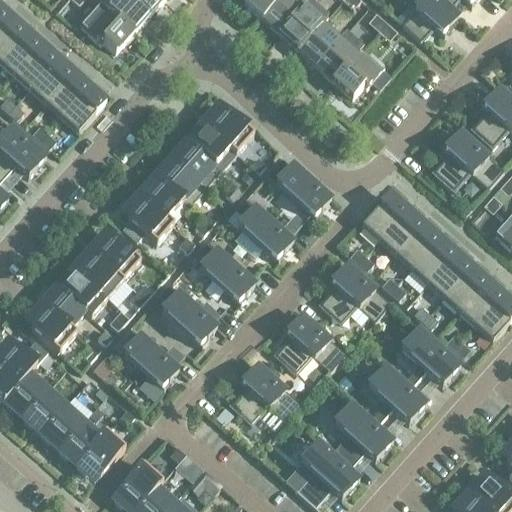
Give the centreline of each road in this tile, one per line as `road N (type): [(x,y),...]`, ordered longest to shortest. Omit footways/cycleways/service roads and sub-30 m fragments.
road 1 (residential): [(355,185),(350,214),(162,428),(259,511)]
road 2 (residential): [(199,68),(168,73),(131,105),(0,256)]
road 3 (residential): [(511,16),(381,167),(355,185)]
road 4 (residential): [(369,511),(511,351)]
road 5 (residential): [(355,185),(331,177),(219,75),(199,68)]
